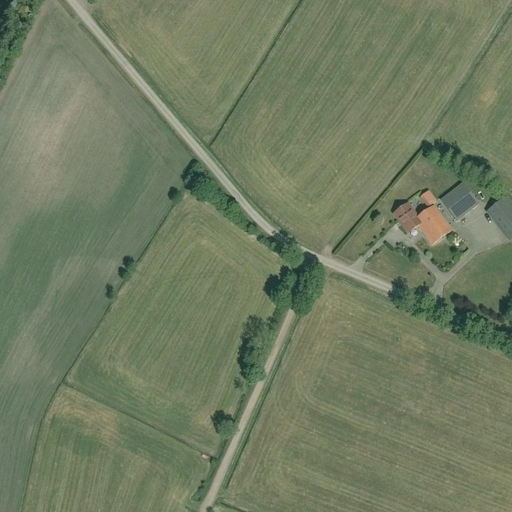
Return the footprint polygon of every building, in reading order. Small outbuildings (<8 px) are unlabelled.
[(456,221),(478,204),(462,184),(440,201),(456,221)] [(429,208),(439,203),(432,192),(423,197),(429,208)] [(511,205),(505,197),(488,211),(511,240),(511,239),(511,205)] [(421,224),(417,219),(407,205),(394,215),(408,234),(418,227),(421,224)] [(451,231),(433,207),(417,219),(421,224),(418,227),(432,245),(451,231)]
